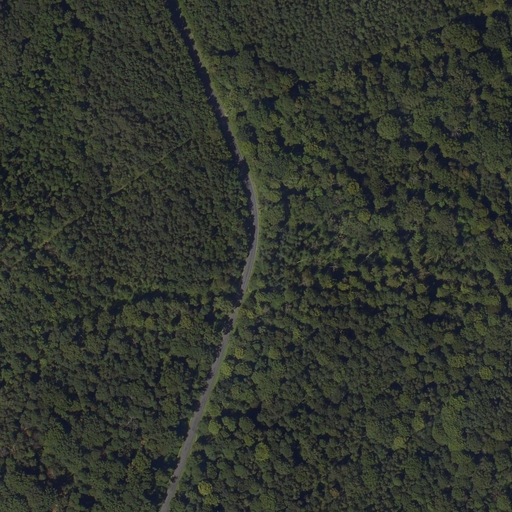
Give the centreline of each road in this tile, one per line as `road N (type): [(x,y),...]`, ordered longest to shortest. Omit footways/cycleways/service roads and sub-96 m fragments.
road 1 (track): [(0,276),(223,114),(511,2)]
road 2 (tertiary): [(173,511),(260,269),(263,235),(249,173),(173,0)]
road 3 (track): [(388,51),(506,309)]
